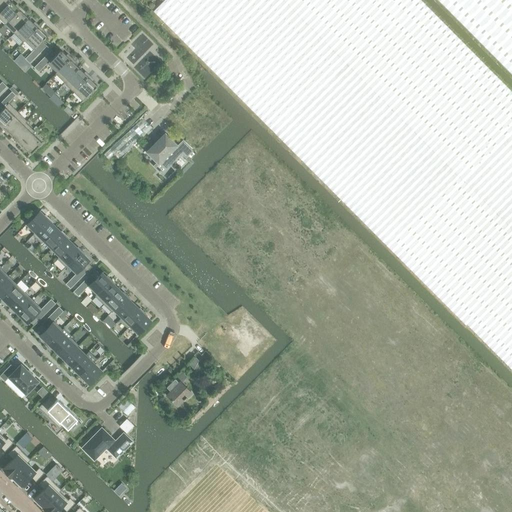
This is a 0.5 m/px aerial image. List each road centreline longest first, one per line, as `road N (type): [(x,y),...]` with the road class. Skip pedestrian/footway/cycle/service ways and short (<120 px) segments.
road 1 (residential): [(38,186),(168,312),(169,338),(92,408),(0,325)]
road 2 (residential): [(38,186),(133,89),(133,79),(51,0)]
